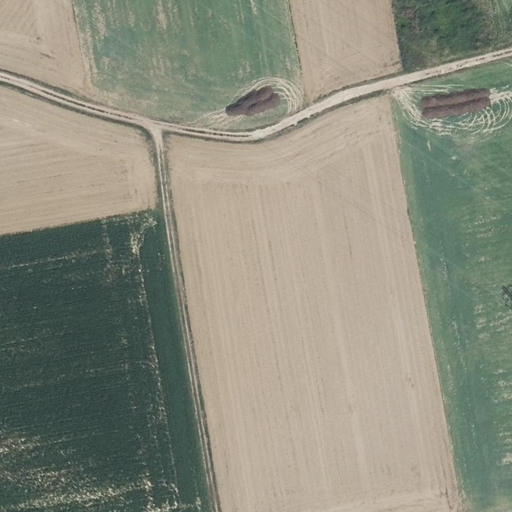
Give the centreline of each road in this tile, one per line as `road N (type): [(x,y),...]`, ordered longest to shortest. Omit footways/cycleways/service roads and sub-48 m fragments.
road 1 (track): [(0,75),(71,103),(196,133),(264,130),(351,94),(511,49)]
road 2 (track): [(154,123),(217,511)]
